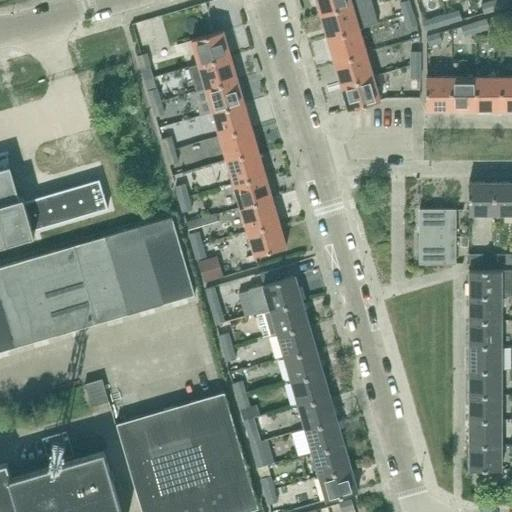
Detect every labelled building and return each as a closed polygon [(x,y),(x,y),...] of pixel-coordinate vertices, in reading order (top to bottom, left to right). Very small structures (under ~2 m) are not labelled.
[(316,0),(320,14),(352,5),(350,0),(316,0)] [(404,16),(413,13),(409,0),(406,0),(400,2),(404,16)] [(494,1),(497,10),(510,6),(507,0),(496,0),(494,1)] [(484,14),(497,10),(494,1),(481,4),(484,14)] [(327,38),(359,29),(352,5),(320,14),(327,38)] [(446,15),(449,24),(462,20),(459,11),(446,15)] [(413,13),(404,16),(407,28),(416,25),(413,13)] [(436,28),(449,24),(446,15),(433,18),(436,28)] [(474,23),(476,32),(490,28),(487,19),(474,23)] [(464,36),(476,32),(474,23),(461,27),(464,36)] [(334,62),(366,53),(359,29),(327,38),(334,62)] [(199,64),(230,55),(223,31),(192,40),(199,64)] [(429,46),(442,42),(439,33),(426,37),(429,46)] [(411,65),(420,65),(420,50),(411,50),(411,65)] [(141,69),(150,66),(146,53),(137,56),(141,69)] [(341,86),(373,77),(366,53),(334,62),(341,86)] [(206,88),(237,79),(230,55),(199,64),(206,88)] [(420,65),(411,65),(411,77),(420,77),(420,65)] [(348,110),(380,101),(373,77),(341,86),(348,110)] [(426,110),(452,110),(452,77),(426,77),(426,110)] [(452,110),(477,110),(476,77),(452,77),(452,110)] [(477,110),(501,110),(501,77),(476,77),(477,110)] [(501,110),(511,110),(511,77),(501,77),(501,110)] [(213,112),(244,103),(237,79),(206,88),(213,112)] [(151,104),(161,101),(157,88),(147,91),(151,104)] [(161,101),(151,104),(155,117),(164,114),(161,101)] [(219,136),(251,126),(244,103),(213,112),(219,136)] [(227,160),(258,150),(251,126),(219,136),(227,160)] [(165,151),(174,149),(171,136),(161,139),(165,151)] [(174,149),(165,151),(169,164),(178,162),(174,149)] [(234,183),(265,174),(258,150),(227,160),(234,183)] [(0,244),(35,234),(33,230),(47,226),(108,208),(99,179),(39,196),(25,200),(23,196),(20,197),(10,165),(9,166),(0,168),(0,244)] [(241,207),(272,198),(265,174),(234,183),(241,207)] [(481,182),(481,180),(471,180),(471,182),(469,182),(469,214),(494,214),(494,182),(481,182)] [(511,181),(507,182),(507,180),(497,180),(497,182),(494,182),(494,214),(511,214),(511,181)] [(179,199),(188,197),(185,183),(175,186),(179,199)] [(188,197),(179,199),(183,212),(192,209),(188,197)] [(247,231),(279,222),(272,198),(241,207),(247,231)] [(419,237),(456,237),(456,209),(419,209),(419,237)] [(188,230),(220,221),(218,214),(186,223),(188,230)] [(161,304),(186,297),(195,294),(172,217),(139,226),(161,304)] [(255,256),(287,246),(279,222),(247,231),(255,256)] [(129,314),(138,311),(161,304),(139,226),(107,235),(129,314)] [(193,247),(202,244),(199,231),(189,234),(193,247)] [(98,322),(104,321),(129,314),(107,235),(75,245),(98,322)] [(456,264),(456,237),(419,237),(419,264),(456,264)] [(202,244),(193,247),(197,260),(206,257),(202,244)] [(59,334),(98,322),(75,245),(36,256),(59,334)] [(469,264),(494,264),(494,254),(469,254),(469,264)] [(0,275),(21,345),(59,334),(36,256),(0,266),(0,275)] [(207,259),(197,261),(204,282),(222,277),(215,256),(207,259)] [(469,296),(501,296),(501,270),(469,270),(469,296)] [(0,351),(21,345),(0,275),(0,351)] [(270,309),(302,300),(295,276),(263,285),(270,309)] [(205,286),(209,301),(218,298),(214,283),(205,286)] [(501,320),(501,296),(469,296),(469,308),(467,308),(467,318),(469,318),(469,320),(501,320)] [(212,314),(222,311),(218,298),(209,301),(212,314)] [(264,337),(277,333),(309,324),(302,300),(270,309),(257,313),(264,337)] [(501,345),(501,320),(469,320),(469,333),(467,333),(467,343),(469,343),(469,345),(501,345)] [(284,357),(316,348),(309,324),(277,333),(284,357)] [(223,349),(232,346),(228,333),(219,336),(223,349)] [(501,370),(501,345),(469,345),(469,358),(467,358),(467,368),(469,368),(469,370),(501,370)] [(232,346),(223,349),(226,362),(236,359),(232,346)] [(291,381),(323,371),(316,348),(284,357),(291,381)] [(99,357),(77,363),(80,373),(102,368),(99,357)] [(501,395),(501,370),(469,370),(469,382),(467,382),(467,393),(469,393),(469,395),(501,395)] [(298,405),(330,395),(323,371),(291,381),(298,405)] [(109,401),(102,379),(85,384),(91,406),(109,401)] [(237,397),(246,394),(242,381),(233,383),(237,397)] [(219,511),(243,511),(258,508),(224,392),(188,402),(219,511)] [(246,394),(237,397),(240,409),(250,406),(246,394)] [(337,419),(332,401),(330,395),(298,405),(305,428),(337,419)] [(501,420),(501,401),(501,395),(469,395),(469,407),(467,407),(467,417),(469,418),(469,420),(501,420)] [(219,511),(188,402),(152,413),(181,511),(219,511)] [(244,420),(253,418),(250,406),(240,409),(244,420)] [(181,511),(152,413),(116,423),(142,511),(181,511)] [(253,418),(244,420),(247,431),(256,428),(253,418)] [(312,452),(344,443),(337,419),(305,428),(312,452)] [(469,444),(501,444),(501,420),(469,420),(469,444)] [(251,444),(260,441),(256,428),(247,431),(251,444)] [(257,468),(267,465),(260,441),(251,444),(257,468)] [(319,476),(351,467),(344,443),(312,452),(319,476)] [(501,470),(501,444),(469,444),(469,457),(467,457),(467,468),(469,468),(469,470),(501,470)] [(0,511),(122,511),(104,450),(11,477),(7,462),(0,463),(0,511)] [(261,479),(275,474),(272,463),(267,465),(257,468),(261,479)] [(326,501),(358,491),(351,467),(319,476),(326,501)] [(264,492),(274,489),(282,487),(278,474),(275,474),(261,479),(264,492)] [(274,489),(264,492),(268,505),(277,502),(274,489)] [(340,511),(343,511),(354,509),(351,499),(338,503),(340,511)]
